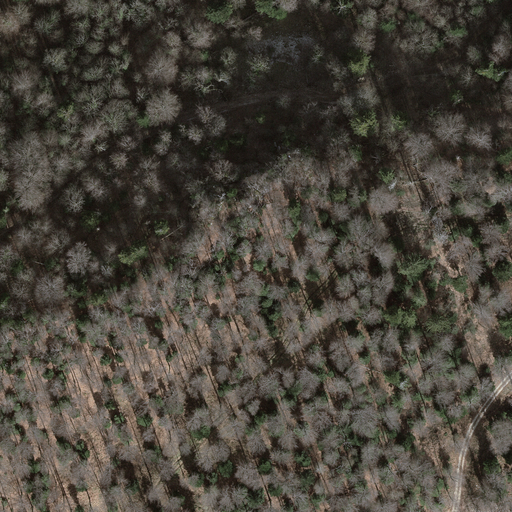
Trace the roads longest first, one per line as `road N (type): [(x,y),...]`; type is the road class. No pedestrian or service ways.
road 1 (track): [(510,0),(440,60),(341,91),(252,99),(143,135),(0,230)]
road 2 (track): [(131,511),(348,248),(425,196)]
road 3 (track): [(511,373),(470,431),(453,511)]
road 4 (track): [(408,70),(362,32),(293,0)]
